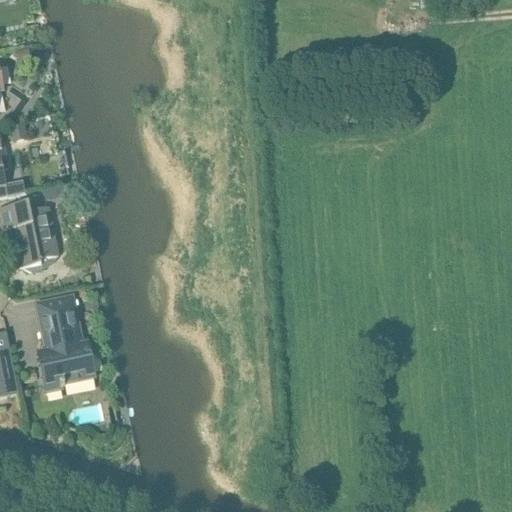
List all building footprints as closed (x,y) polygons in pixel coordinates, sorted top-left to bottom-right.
[(427,0),(400,0),(400,13),(427,14),(427,0)] [(24,127),(11,130),(14,143),(27,140),(24,127)] [(66,199),(64,189),(43,193),(45,203),(66,199)] [(8,233),(9,241),(16,273),(24,271),(27,273),(30,274),(33,270),(41,268),(40,263),(58,260),(48,210),(30,214),(28,206),(0,211),(0,222),(2,234),(8,233)] [(82,346),(72,299),(35,307),(45,354),(38,355),(46,396),(62,393),(61,388),(94,381),(87,345),(82,346)] [(0,400),(19,397),(7,338),(0,339),(0,400)]
